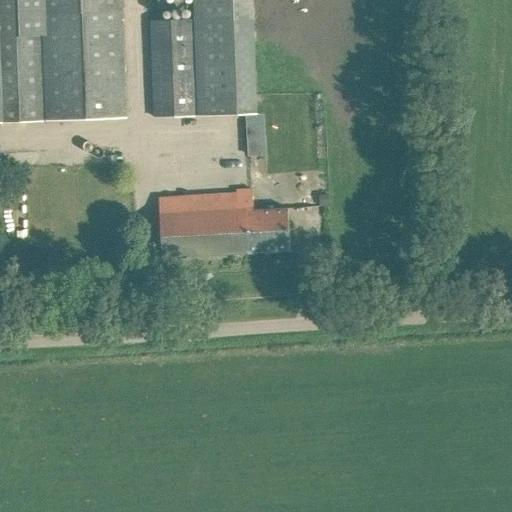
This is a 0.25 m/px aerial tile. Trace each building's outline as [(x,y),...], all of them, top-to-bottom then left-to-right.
[(0,0),(0,122),(43,120),(40,35),(44,35),(42,0),(0,0)] [(122,0),(42,0),(44,35),(47,120),(126,117),(122,0)] [(143,0),(148,116),(192,114),(188,0),(143,0)] [(252,0),(194,0),(198,114),(256,112),(252,0)] [(309,180),(292,181),(294,212),(311,212),(309,180)] [(289,206),(257,208),(254,208),(253,189),(237,190),(237,206),(160,211),(163,257),(292,250),(289,206)]
